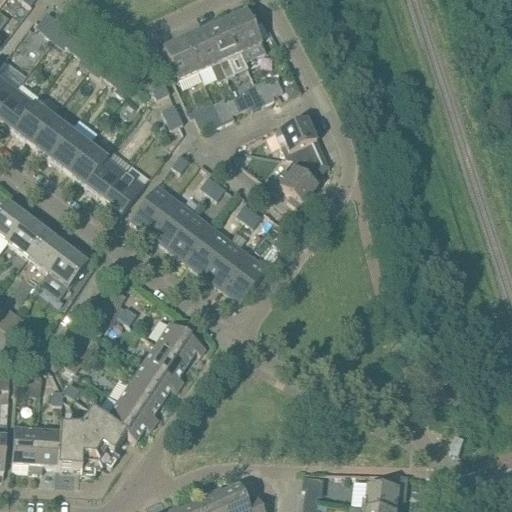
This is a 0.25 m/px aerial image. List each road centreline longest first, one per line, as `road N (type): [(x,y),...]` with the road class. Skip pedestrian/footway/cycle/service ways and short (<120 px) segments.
road 1 (residential): [(232,344),(349,179),(348,151),(268,0)]
road 2 (residential): [(0,165),(232,344)]
road 3 (residential): [(232,344),(417,436),(436,474),(432,511)]
road 4 (residential): [(114,509),(232,344)]
road 5 (residential): [(114,509),(216,470),(290,470)]
road 6 (residential): [(70,0),(120,44),(217,0)]
